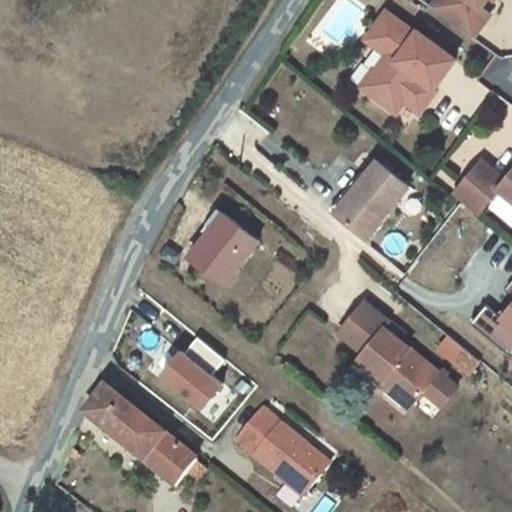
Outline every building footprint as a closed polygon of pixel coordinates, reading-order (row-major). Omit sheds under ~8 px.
[(433,0),(430,4),(473,35),(490,11),(481,5),(483,0),(433,0)] [(375,72),(385,79),(374,94),(398,112),(405,100),(421,111),(432,96),(423,90),(427,83),(435,88),(435,87),(457,57),(418,29),(417,31),(387,10),(366,38),(388,54),(376,71),(375,72)] [(376,71),(374,69),(362,85),(374,94),(385,79),(375,72),(376,71)] [(438,89),(435,87),(435,88),(427,83),(423,90),(432,96),(438,89)] [(380,156),(360,181),(363,183),(341,210),(370,235),(413,183),(380,156)] [(483,158),(455,193),(480,214),(501,189),(511,197),(511,172),(508,177),(483,158)] [(216,226),(194,255),(227,282),(262,236),(223,204),(210,221),(216,226)] [(511,297),(511,298),(497,317),(502,321),(511,308),(511,284),(506,292),(511,297)] [(339,331),(363,350),(358,356),(384,378),(412,402),(423,389),(441,405),(457,385),(439,370),(399,337),(385,325),(390,320),(365,299),(339,331)] [(486,308),(473,324),(509,354),(511,350),(511,308),(502,321),(497,317),(486,308)] [(390,320),(385,325),(399,337),(404,331),(390,320)] [(471,373),(482,361),(450,334),(439,346),(471,373)] [(211,376),(224,361),(197,338),(184,354),(181,351),(160,376),(200,410),(221,385),(211,376)] [(384,378),(379,384),(408,408),(412,402),(384,378)] [(177,486),(199,459),(107,388),(84,416),(177,486)] [(240,442),(307,497),(334,465),(266,410),(240,442)]
